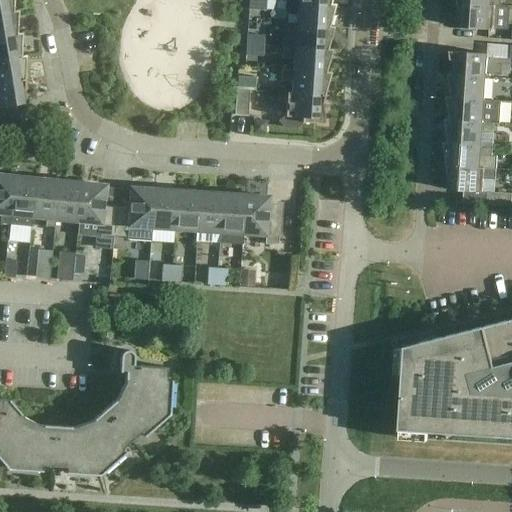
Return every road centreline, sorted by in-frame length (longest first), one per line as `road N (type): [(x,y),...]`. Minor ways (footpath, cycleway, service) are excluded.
road 1 (residential): [(51,0),(78,112),(102,131),(140,146),(353,158)]
road 2 (residential): [(348,257),(416,250),(433,0)]
road 3 (residential): [(333,464),(348,257)]
road 4 (residential): [(333,464),(511,475)]
road 5 (residential): [(353,158),(364,0)]
